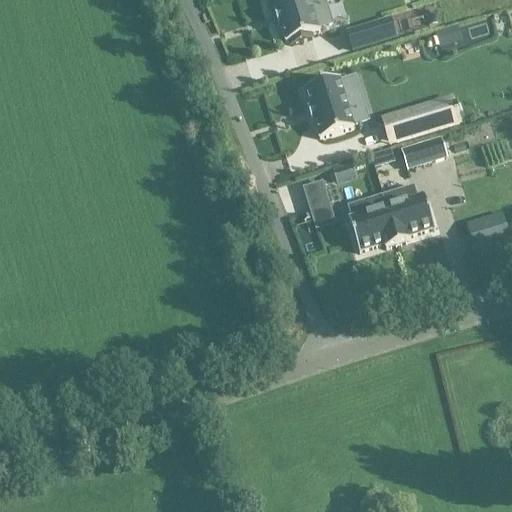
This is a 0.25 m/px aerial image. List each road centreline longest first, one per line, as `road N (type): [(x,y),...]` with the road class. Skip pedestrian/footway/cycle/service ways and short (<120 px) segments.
road 1 (unclassified): [(333,359),(182,0)]
road 2 (unclassified): [(0,460),(333,359)]
road 3 (unclassified): [(333,359),(511,307)]
